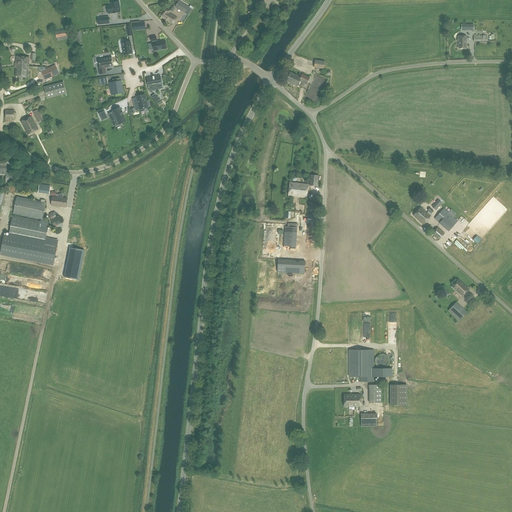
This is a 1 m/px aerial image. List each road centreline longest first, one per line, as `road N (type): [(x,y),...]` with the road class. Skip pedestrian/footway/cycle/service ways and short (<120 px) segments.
road 1 (tertiary): [(179,511),(215,217),(244,126),(271,79)]
road 2 (unclassified): [(314,511),(302,406),(326,149)]
road 3 (track): [(76,172),(4,511)]
road 4 (unclassified): [(0,133),(60,170),(107,165),(167,126),(195,60)]
road 5 (unclassified): [(511,312),(326,149)]
road 6 (unclassified): [(310,114),(386,70),(511,62)]
